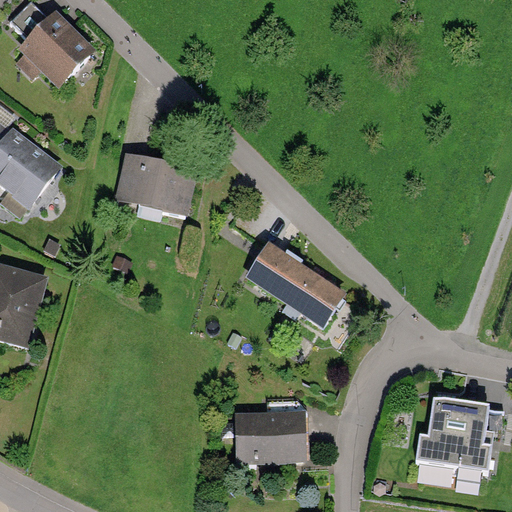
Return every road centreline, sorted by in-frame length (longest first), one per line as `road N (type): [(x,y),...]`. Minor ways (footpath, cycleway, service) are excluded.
road 1 (residential): [(86,0),(372,279),(402,312),(404,345)]
road 2 (residential): [(404,345),(374,373),(356,422),(347,511)]
road 3 (track): [(511,211),(460,361)]
